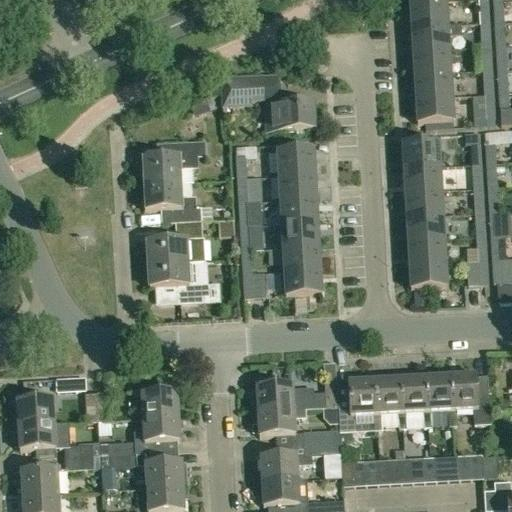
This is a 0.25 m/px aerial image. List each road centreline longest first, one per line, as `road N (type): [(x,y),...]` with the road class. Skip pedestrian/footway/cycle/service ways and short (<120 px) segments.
road 1 (residential): [(377,334),(362,57)]
road 2 (residential): [(110,346),(124,309),(117,130)]
road 3 (residential): [(226,511),(217,343)]
road 4 (tertiary): [(78,66),(229,0)]
road 5 (residential): [(217,343),(377,334)]
road 6 (residential): [(0,179),(61,309)]
road 7 (residential): [(377,334),(511,327)]
